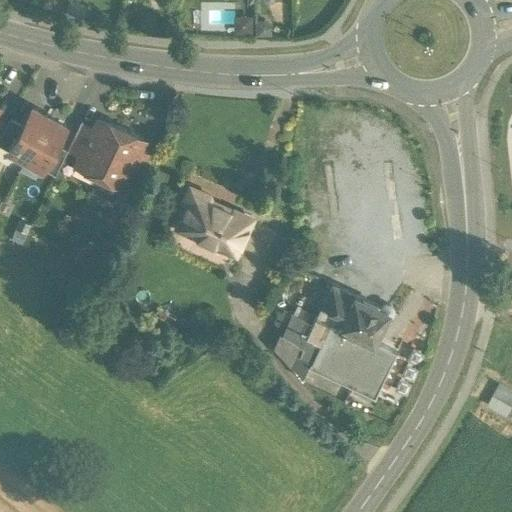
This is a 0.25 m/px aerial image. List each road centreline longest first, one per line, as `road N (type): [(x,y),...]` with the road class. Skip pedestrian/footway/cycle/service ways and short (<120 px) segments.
road 1 (secondary): [(371,56),(324,73),(232,78),(0,37)]
road 2 (tertiary): [(464,295),(432,404),(359,511)]
road 3 (tertiary): [(448,94),(464,197),(464,295)]
